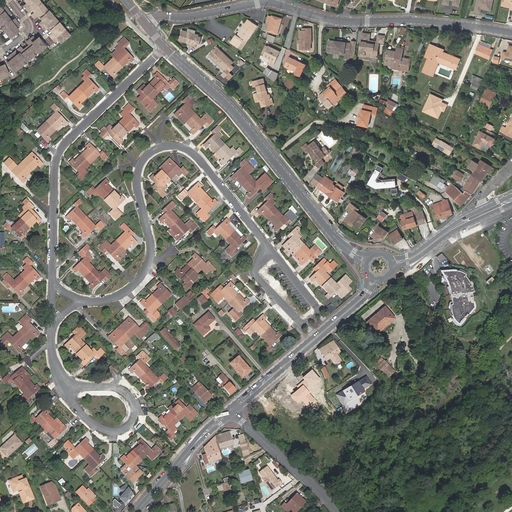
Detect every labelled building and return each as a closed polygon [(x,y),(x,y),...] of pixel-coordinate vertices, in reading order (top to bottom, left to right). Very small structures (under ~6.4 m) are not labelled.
[(48,11),(38,0),(24,0),(27,3),(24,6),(29,12),(32,10),(35,12),(31,15),(34,18),(37,16),(40,19),(40,18),(43,21),(40,24),(45,30),(48,28),(53,33),(50,36),(55,42),(58,40),(61,43),(69,35),(49,11),(48,11)] [(491,9),(493,0),(482,0),(482,2),(478,1),(475,11),(481,12),(482,8),(482,7),(491,9)] [(12,20),(7,15),(11,12),(5,5),(2,8),(0,5),(0,23),(10,37),(19,30),(17,27),(20,25),(15,18),(12,20)] [(278,34),(282,18),(272,15),(271,18),(267,17),(265,25),(269,26),(267,31),(278,34)] [(249,20),(238,35),(239,36),(238,37),(237,36),(236,35),(230,42),(239,48),(244,41),(246,43),(258,26),(249,20)] [(307,32),(303,32),(300,32),(300,42),(298,42),(298,45),(300,45),(300,51),(310,51),(310,42),(312,42),(311,29),(307,29),(307,32)] [(198,35),(185,31),(184,32),(181,33),(179,40),(180,41),(187,43),(188,41),(190,42),(190,43),(196,45),(196,43),(200,45),(202,38),(198,37),(198,35)] [(378,44),(369,43),(369,41),(370,35),(363,34),(360,56),(376,58),(378,44)] [(268,35),(266,41),(273,44),(275,39),(268,35)] [(28,60),(40,51),(40,50),(40,51),(46,46),(39,37),(37,39),(34,36),(27,41),(30,44),(24,49),(22,46),(18,49),(21,52),(18,54),(15,51),(9,56),(11,59),(8,62),(15,71),(28,61),(28,60)] [(119,45),(110,54),(114,58),(121,65),(123,62),(125,64),(129,60),(131,61),(133,59),(123,48),(126,45),(121,40),(118,43),(119,45)] [(349,50),(350,44),(341,42),(337,41),(337,42),(328,40),(326,52),(348,55),(348,56),(355,57),(355,51),(349,50)] [(489,59),(492,50),(490,49),(485,47),(486,44),(481,41),(480,44),(476,53),(484,57),(489,59)] [(439,62),(440,60),(457,67),(460,60),(442,52),(444,49),(430,44),(427,52),(431,53),(428,58),(423,71),(433,76),(439,62)] [(273,65),(279,52),(269,47),(265,45),(261,55),(264,56),(271,60),(269,63),(273,65)] [(221,53),(216,48),(208,57),(213,61),(221,53)] [(392,69),(399,70),(401,61),(403,49),(397,48),(396,51),(392,69)] [(511,48),(507,48),(506,52),(502,51),(501,58),(510,60),(511,60),(511,48)] [(392,69),(396,51),(388,50),(384,67),(392,69)] [(233,64),(221,53),(213,61),(225,72),(220,76),(224,79),(225,78),(228,74),(233,69),(230,66),(233,64)] [(301,63),(290,57),(285,67),(299,74),(302,69),(304,64),(301,63)] [(121,65),(114,58),(104,67),(114,77),(117,75),(115,73),(119,69),(122,66),(121,65)] [(401,61),(399,70),(408,71),(410,59),(404,58),(403,61),(401,61)] [(457,67),(440,60),(439,62),(456,69),(457,67)] [(101,70),(104,67),(98,62),(95,65),(101,70)] [(0,78),(9,74),(4,64),(1,66),(0,63),(0,78)] [(266,67),(262,73),(274,83),(277,74),(271,71),(266,67)] [(85,81),(78,88),(87,96),(94,90),(95,92),(98,89),(88,78),(91,75),(86,70),(83,73),(85,75),(86,77),(83,79),(85,81)] [(149,84),(158,94),(164,88),(166,90),(170,87),(173,90),(175,87),(170,81),(167,84),(157,73),(154,76),(156,78),(152,82),(152,81),(149,84)] [(477,90),(482,79),(473,76),(470,82),(473,83),(472,87),(477,90)] [(291,88),(295,82),(289,78),(285,84),(291,88)] [(263,79),(253,82),(255,87),(257,87),(259,93),(257,93),(259,102),(261,102),(262,101),(262,102),(264,102),(265,107),(274,105),(272,98),(270,98),(269,95),(268,95),(263,79)] [(347,94),(336,79),(329,85),(325,81),(318,87),(321,91),(317,94),(329,109),(332,106),(333,108),(334,106),(333,105),(347,94)] [(152,99),(158,94),(149,84),(146,88),(142,91),(140,89),(137,92),(141,96),(147,102),(144,105),(150,112),(157,105),(152,99)] [(87,96),(78,88),(68,97),(79,108),(81,105),(80,104),(87,96)] [(496,93),(486,88),(479,104),(489,108),(496,93)] [(444,99),(431,93),(423,111),(440,119),(447,103),(443,101),(444,99)] [(477,94),(469,114),(472,116),(481,95),(477,94)] [(137,99),(144,105),(147,102),(141,96),(137,99)] [(185,123),(194,114),(189,108),(191,106),(188,103),(191,100),(188,97),(183,102),(185,105),(175,115),(184,124),(185,123)] [(393,110),(396,103),(389,99),(387,107),(393,110)] [(126,131),(127,132),(134,126),(136,128),(139,125),(129,114),(134,110),(129,104),(123,109),(124,111),(120,115),(124,118),(119,123),(126,131)] [(377,107),(363,105),(362,110),(360,109),(359,114),(357,120),(358,120),(357,125),(367,127),(370,115),(375,116),(377,107)] [(56,112),(47,121),(54,129),(57,127),(58,128),(62,124),(64,126),(67,123),(56,112)] [(200,120),(194,114),(185,123),(192,130),(191,132),(193,134),(204,124),(206,127),(213,120),(206,114),(200,120)] [(511,116),(506,126),(504,125),(501,130),(511,135),(511,116)] [(54,129),(47,121),(37,131),(47,142),(50,139),(48,137),(53,133),(51,131),(54,129)] [(126,131),(119,123),(113,129),(109,126),(106,129),(104,126),(100,130),(103,133),(106,136),(109,133),(119,143),(122,141),(120,139),(125,135),(123,133),(126,131)] [(185,123),(184,124),(191,132),(192,130),(185,123)] [(23,124),(20,127),(26,133),(28,130),(23,124)] [(22,131),(17,126),(12,130),(17,136),(22,131)] [(216,152),(224,145),(218,139),(221,136),(217,133),(221,130),(218,126),(212,132),(214,135),(204,145),(207,148),(209,147),(212,151),(214,149),(216,152)] [(495,138),(480,130),(473,143),(480,147),(483,142),(490,146),(495,138)] [(453,148),(441,141),(440,141),(436,139),(435,141),(439,143),(437,147),(449,155),(453,148)] [(329,151),(326,147),(322,150),(315,141),(309,146),(306,148),(309,151),(310,153),(311,152),(312,155),(318,162),(316,164),(320,168),(325,163),(323,159),(331,153),(332,152),(330,150),(329,151)] [(88,148),(81,155),(83,156),(90,164),(100,154),(89,144),(86,146),(88,148)] [(230,150),(224,145),(216,152),(219,155),(218,156),(221,160),(220,162),(222,165),(233,154),(236,157),(242,152),(239,149),(236,152),(232,148),(230,150)] [(102,152),(100,154),(105,160),(108,158),(102,152)] [(32,153),(22,162),(29,170),(32,167),(33,169),(38,165),(39,167),(42,164),(32,153)] [(84,169),(90,164),(83,156),(80,159),(79,157),(74,162),(72,160),(70,162),(83,176),(87,173),(84,169)] [(29,170),(22,162),(17,167),(9,159),(4,163),(22,183),(26,180),(24,178),(28,174),(27,173),(29,170)] [(169,159),(159,168),(162,171),(163,172),(170,179),(176,174),(178,176),(182,173),(185,177),(189,174),(182,167),(180,170),(169,159)] [(243,185),(250,178),(247,175),(253,169),(244,160),(239,166),(241,168),(231,178),(234,181),(235,179),(240,183),(241,182),(243,185)] [(481,181),(490,166),(481,160),(479,164),(473,160),(468,168),(474,172),(472,175),(481,181)] [(351,161),(349,164),(354,167),(349,174),(354,177),(358,170),(356,169),(358,166),(351,161)] [(395,185),(394,179),(382,180),(379,178),(383,173),(376,169),(369,182),(377,187),(395,185)] [(459,181),(464,175),(458,171),(453,178),(459,181)] [(167,188),(164,185),(170,179),(163,172),(160,175),(158,174),(155,177),(153,175),(150,178),(156,185),(160,189),(157,192),(166,201),(170,197),(164,191),(167,188)] [(404,182),(409,177),(408,177),(401,173),(398,178),(404,182)] [(441,178),(435,174),(434,177),(430,182),(437,186),(440,182),(441,178)] [(262,191),(268,185),(267,184),(270,181),(264,175),(255,183),(250,178),(243,185),(242,186),(249,193),(246,195),(249,198),(259,188),(262,191)] [(481,181),(472,175),(464,188),(473,193),(481,181)] [(319,185),(322,180),(317,176),(313,182),(318,186),(319,185)] [(322,190),(328,181),(324,178),(322,180),(319,185),(318,186),(322,190)] [(377,187),(369,182),(368,184),(376,189),(397,187),(396,178),(394,179),(395,185),(377,187)] [(99,194),(104,200),(112,193),(109,191),(111,189),(107,185),(109,183),(106,180),(95,190),(92,187),(87,192),(90,195),(92,193),(96,197),(99,194)] [(344,192),(341,190),(343,187),(336,183),(335,185),(333,184),(328,181),(322,190),(327,192),(338,201),(344,192)] [(187,193),(197,203),(204,196),(202,193),(203,192),(199,187),(201,186),(199,183),(187,193)] [(461,205),(471,194),(465,190),(463,193),(456,187),(452,184),(446,191),(457,201),(461,205)] [(182,199),(187,193),(185,190),(179,196),(182,199)] [(112,193),(104,200),(113,210),(115,208),(124,199),(122,196),(120,198),(116,194),(114,196),(112,193)] [(269,218),(277,211),(272,205),(274,203),(271,199),(273,197),(271,194),(265,199),(267,201),(257,212),(260,215),(262,213),(265,217),(267,215),(269,218)] [(204,196),(197,203),(206,213),(217,203),(214,200),(212,202),(208,198),(207,199),(204,196)] [(435,219),(453,213),(448,200),(430,206),(435,219)] [(27,213),(21,219),(29,228),(36,221),(38,224),(41,221),(31,210),(33,208),(28,202),(22,208),(24,211),(27,213)] [(167,207),(170,210),(175,205),(172,202),(167,207)] [(412,202),(408,205),(413,211),(418,210),(412,202)] [(347,219),(354,224),(359,228),(366,218),(357,211),(359,209),(351,204),(347,210),(351,213),(347,219)] [(79,224),(86,217),(77,208),(66,218),(69,221),(71,219),(75,223),(76,222),(79,224)] [(418,225),(427,222),(422,209),(418,210),(413,211),(418,225)] [(167,226),(169,229),(170,228),(172,227),(179,220),(170,210),(165,214),(159,220),(161,223),(163,221),(168,226),(167,226)] [(378,217),(384,221),(388,214),(382,210),(378,217)] [(24,211),(18,216),(21,219),(27,213),(24,211)] [(116,219),(121,214),(118,211),(112,216),(116,219)] [(289,224),(296,217),(290,211),(283,217),(277,211),(269,218),(272,221),(271,222),(275,227),(273,229),(275,231),(286,221),(289,224)] [(403,230),(418,225),(413,211),(405,214),(402,215),(403,218),(406,217),(407,220),(404,220),(401,221),(402,223),(403,230)] [(209,216),(206,213),(201,218),(204,221),(209,216)] [(95,227),(86,217),(79,224),(81,227),(80,228),(84,233),(81,235),(84,237),(95,227)] [(29,228),(21,219),(15,225),(12,222),(9,226),(6,223),(3,226),(8,231),(11,229),(21,239),(24,236),(22,234),(29,228)] [(225,239),(234,230),(228,224),(230,222),(227,219),(216,229),(213,226),(206,232),(210,236),(214,232),(217,236),(220,234),(225,239)] [(177,240),(188,229),(191,232),(196,227),(190,220),(185,225),(179,220),(172,227),(174,229),(172,231),(176,235),(174,237),(177,240)] [(101,221),(95,227),(98,230),(104,224),(101,221)] [(385,238),(389,232),(380,225),(373,234),(377,237),(381,237),(382,236),(385,238)] [(172,231),(174,229),(172,227),(170,228),(169,229),(168,230),(174,237),(176,235),(172,231)] [(292,256),(304,245),(298,239),(300,237),(297,233),(300,230),(297,227),(291,232),(294,235),(290,239),(283,246),(292,256)] [(241,238),(234,230),(225,239),(231,245),(225,251),(231,258),(237,252),(235,249),(245,239),(243,236),(241,238)] [(403,239),(398,230),(389,235),(394,244),(403,239)] [(116,241),(123,248),(126,246),(127,247),(131,243),(133,245),(136,243),(126,232),(116,241)] [(121,250),(123,248),(116,241),(106,250),(117,261),(119,259),(117,257),(122,252),(121,250)] [(86,275),(94,268),(88,262),(91,260),(87,257),(90,254),(87,251),(90,248),(87,244),(80,251),(83,254),(82,256),(84,259),(74,269),(76,272),(78,270),(82,274),(84,272),(86,275)] [(309,251),(304,245),(292,256),(302,265),(313,255),(315,258),(321,252),(314,246),(309,251)] [(194,259),(187,265),(195,274),(201,269),(206,273),(210,270),(212,272),(215,269),(208,262),(205,265),(195,254),(192,257),(194,259)] [(442,254),(437,258),(441,262),(446,259),(442,254)] [(25,270),(20,276),(28,285),(35,278),(37,280),(39,277),(29,267),(32,264),(27,258),(24,261),(27,264),(23,267),(25,270)] [(322,285),(330,278),(324,272),(327,270),(329,272),(336,265),(333,261),(329,265),(324,259),(317,266),(320,269),(316,272),(310,279),(312,282),(314,280),(318,284),(320,287),(321,287),(321,286),(322,285)] [(198,277),(195,274),(187,265),(180,272),(179,270),(176,273),(186,283),(184,285),(187,288),(189,287),(193,283),(193,282),(198,277)] [(86,275),(84,277),(91,284),(89,286),(92,289),(103,278),(105,281),(111,276),(105,270),(99,275),(94,268),(86,275)] [(446,271),(442,271),(443,274),(446,279),(447,282),(448,284),(450,288),(450,291),(451,295),(452,300),(453,305),(451,305),(451,309),(452,312),(452,314),(452,316),(453,318),(455,321),(457,323),(459,325),(460,326),(475,309),(473,298),(472,293),(474,293),(474,290),(472,288),(471,284),(470,283),(465,276),(466,275),(461,272),(458,271),(456,271),(452,271),(446,271)] [(28,285),(20,276),(14,281),(7,275),(4,278),(5,280),(2,283),(7,288),(10,285),(20,296),(23,293),(21,291),(28,285)] [(351,289),(347,285),(352,281),(345,275),(336,284),(330,278),(322,285),(321,286),(328,293),(325,296),(328,298),(335,291),(339,288),(345,294),(351,289)] [(223,297),(228,302),(238,294),(231,287),(233,285),(230,282),(223,289),(219,293),(216,290),(211,295),(217,302),(223,297)] [(152,296),(161,305),(170,295),(160,284),(157,287),(159,289),(152,296)] [(206,288),(200,293),(203,296),(206,294),(209,291),(206,288)] [(345,294),(339,288),(335,291),(341,298),(345,294)] [(190,292),(185,296),(190,302),(198,295),(195,292),(192,294),(190,292)] [(238,294),(228,302),(234,308),(229,314),(235,321),(241,315),(238,312),(249,302),(246,299),(244,301),(238,294)] [(155,310),(161,305),(152,296),(145,302),(143,300),(140,303),(150,314),(148,316),(153,322),(160,315),(155,310)] [(184,307),(190,302),(185,296),(179,302),(182,304),(184,307)] [(173,307),(169,310),(174,316),(178,312),(173,307)] [(196,312),(191,307),(188,310),(188,311),(186,312),(190,317),(196,312)] [(394,319),(384,307),(366,323),(376,334),(394,319)] [(29,313),(26,316),(31,321),(34,318),(29,313)] [(208,313),(194,325),(202,335),(210,329),(207,326),(214,319),(208,313)] [(24,327),(19,332),(26,340),(29,337),(30,339),(34,335),(36,337),(39,334),(28,323),(31,321),(26,316),(19,322),(24,327)] [(255,330),(260,336),(268,329),(269,328),(270,327),(268,324),(267,325),(263,321),(265,319),(262,316),(255,322),(251,326),(249,323),(242,330),(244,333),(246,331),(249,335),(255,330)] [(140,338),(147,331),(146,330),(149,326),(146,322),(138,329),(129,319),(126,321),(127,323),(120,329),(129,338),(134,333),(140,338)] [(78,352),(85,345),(79,339),(86,333),(79,326),(72,332),(75,335),(65,346),(68,348),(69,347),(74,351),(75,350),(78,352)] [(123,344),(129,338),(120,329),(118,327),(112,333),(112,334),(109,337),(119,348),(116,350),(121,356),(128,349),(123,344)] [(175,349),(180,345),(165,328),(162,331),(163,333),(162,334),(175,349)] [(268,329),(260,336),(270,346),(281,336),(278,333),(276,335),(272,330),(270,332),(268,329)] [(26,340),(19,332),(13,338),(8,333),(1,339),(6,345),(9,342),(19,353),(22,350),(20,348),(24,344),(23,343),(26,340)] [(155,333),(147,340),(149,342),(154,338),(156,340),(159,338),(155,333)] [(340,352),(333,341),(319,349),(326,360),(330,358),(334,365),(340,361),(336,354),(340,352)] [(98,358),(104,353),(100,349),(97,352),(93,349),(91,351),(85,345),(78,352),(80,355),(79,356),(83,361),(81,362),(84,365),(94,355),(98,358)] [(273,349),(270,346),(263,353),(266,356),(273,349)] [(142,377),(149,370),(144,364),(149,359),(143,351),(137,357),(140,360),(129,370),(132,373),(133,371),(137,376),(139,374),(142,377)] [(233,367),(241,361),(238,357),(230,364),(233,367)] [(376,368),(383,361),(380,358),(373,365),(376,368)] [(250,370),(241,361),(233,367),(242,377),(250,370)] [(395,372),(383,361),(376,368),(381,373),(382,371),(389,378),(395,372)] [(10,379),(18,388),(26,382),(28,380),(31,377),(24,370),(24,371),(21,369),(10,379)] [(158,379),(149,370),(142,377),(144,380),(143,381),(146,385),(145,387),(147,390),(158,379)] [(347,402),(364,392),(363,389),(371,384),(366,377),(337,395),(342,403),(346,401),(347,402)] [(26,382),(18,388),(27,399),(39,389),(36,386),(34,387),(30,383),(28,384),(26,382)] [(235,390),(229,383),(223,388),(229,395),(235,390)] [(204,403),(212,396),(201,385),(194,391),(204,403)] [(286,410),(283,412),(289,418),(296,412),(298,414),(302,410),(300,407),(303,404),(303,403),(305,401),(305,400),(304,397),(301,397),(300,399),(299,398),(295,401),(293,399),(290,401),(292,403),(288,407),(287,405),(284,408),(286,410)] [(172,413),(179,421),(185,415),(190,422),(194,419),(192,418),(197,414),(192,409),(189,411),(188,412),(178,401),(175,403),(177,405),(173,409),(170,406),(168,409),(170,411),(172,413)] [(337,420),(341,416),(336,411),(335,411),(329,406),(324,410),(334,420),(335,418),(337,420)] [(54,421),(54,420),(51,417),(51,418),(47,414),(49,412),(46,409),(35,420),(44,429),(52,422),(54,421)] [(172,426),(179,421),(172,413),(169,416),(167,414),(163,418),(161,416),(159,419),(168,430),(165,433),(171,440),(175,437),(171,432),(175,429),(172,426)] [(30,425),(35,420),(32,417),(27,422),(30,425)] [(52,422),(44,429),(54,440),(65,429),(62,426),(60,428),(56,423),(54,425),(52,422)] [(229,432),(216,436),(220,447),(221,447),(231,444),(232,444),(229,432)] [(14,435),(7,441),(8,442),(7,444),(6,443),(0,448),(0,449),(7,457),(21,443),(14,435)] [(239,443),(244,458),(249,457),(242,435),(238,436),(240,443),(239,443)] [(218,447),(215,437),(203,448),(205,455),(202,456),(205,464),(220,459),(217,447),(218,447)] [(79,453),(84,459),(91,452),(89,449),(91,448),(86,443),(88,442),(85,439),(75,449),(72,446),(68,450),(66,452),(73,459),(79,453)] [(132,451),(141,460),(147,455),(152,460),(158,454),(153,448),(150,451),(140,440),(137,443),(139,445),(132,451)] [(135,466),(141,460),(132,451),(125,458),(124,456),(121,458),(126,464),(121,469),(133,482),(142,474),(135,466)] [(91,452),(84,459),(90,465),(84,469),(91,476),(96,471),(94,469),(104,459),(101,455),(99,457),(96,453),(94,454),(91,452)] [(277,480),(266,466),(259,472),(273,490),(282,483),(279,479),(277,480)] [(251,480),(248,470),(238,473),(240,480),(247,478),(248,481),(251,480)] [(18,481),(17,477),(8,480),(13,492),(18,490),(19,490),(19,491),(18,492),(23,502),(33,499),(25,478),(22,479),(18,481)] [(59,498),(55,488),(54,485),(51,482),(49,483),(40,487),(46,503),(59,498)] [(231,489),(229,482),(222,484),(224,491),(231,489)] [(132,493),(127,485),(120,489),(123,494),(120,498),(120,499),(125,503),(133,494),(132,493)] [(90,494),(87,491),(86,491),(82,487),(76,493),(86,503),(86,504),(86,503),(92,498),(93,499),(95,497),(91,492),(90,494)] [(295,511),(305,502),(296,494),(286,505),(284,503),(281,506),(287,511),(290,509),(293,511),(295,511)] [(92,498),(86,503),(88,506),(94,500),(93,499),(92,498)] [(112,503),(112,506),(116,509),(118,507),(119,509),(122,506),(115,500),(112,503)] [(72,511),(86,511),(77,503),(71,509),(72,511)]
